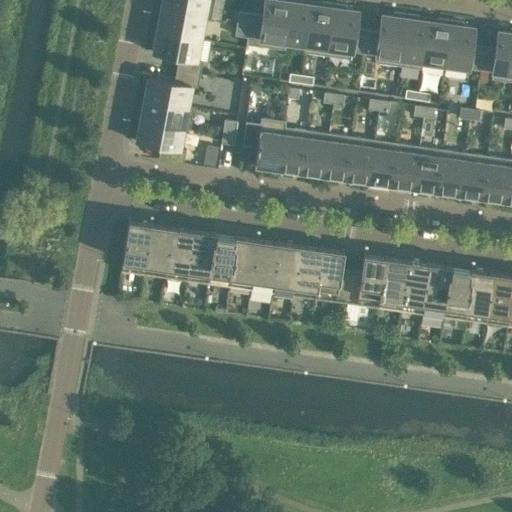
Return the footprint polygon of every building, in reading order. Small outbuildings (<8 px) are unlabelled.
[(210,18),(213,0),(160,0),(159,9),(161,9),(161,8),(210,18)] [(264,0),(262,13),(250,11),(247,36),(246,35),(245,43),(283,48),(289,0),(264,0)] [(301,0),(289,0),(283,48),(284,41),(304,44),(303,51),(304,51),(311,2),(302,1),(301,0)] [(311,2),(304,51),(325,54),(333,2),(320,0),(320,3),(311,2)] [(351,50),(363,52),(366,28),(354,26),(357,9),(346,7),(346,4),(333,2),(325,54),(350,57),(351,50)] [(158,17),(155,29),(199,37),(203,18),(210,19),(210,18),(161,8),(161,9),(160,17),(158,17)] [(234,34),(246,35),(247,36),(250,11),(238,10),(237,10),(234,34)] [(379,30),(366,28),(363,52),(375,54),(374,61),(399,64),(406,12),(393,10),(392,14),(381,12),(379,30)] [(419,14),(406,12),(399,64),(420,67),(427,19),(418,17),(419,14)] [(422,60),(443,63),(449,18),(437,17),(436,20),(427,19),(420,67),(421,67),(422,60)] [(443,63),(479,68),(483,44),(471,43),(473,25),(462,24),(463,20),(449,18),(443,63)] [(495,46),(483,44),(479,68),(492,70),(491,77),(511,80),(511,27),(509,27),(509,30),(498,29),(495,46)] [(195,59),(199,37),(155,29),(153,41),(155,42),(153,51),(178,56),(176,68),(200,72),(202,60),(195,59)] [(145,84),(143,97),(186,105),(190,85),(197,87),(200,72),(176,68),(173,80),(149,75),(147,85),(145,84)] [(288,79),(300,81),(301,73),(289,71),(288,79)] [(313,75),(301,73),(300,81),(312,83),(313,75)] [(297,97),(298,87),(288,86),(287,96),(297,97)] [(404,96),(416,97),(417,89),(405,88),(404,96)] [(429,91),(417,89),(416,97),(428,99),(429,91)] [(322,101),(332,102),(334,92),(323,91),(322,101)] [(344,94),(334,92),(332,102),(342,104),(344,94)] [(186,105),(143,97),(140,109),(143,109),(141,117),(141,118),(189,127),(193,106),(186,105)] [(377,109),(379,99),(369,97),(367,107),(377,109)] [(389,100),(379,99),(377,109),(387,110),(389,100)] [(412,114),(422,115),(424,105),(414,104),(412,114)] [(434,106),(424,105),(422,115),(432,117),(434,106)] [(468,118),(470,107),(459,106),(458,116),(468,118)] [(480,109),(470,107),(468,118),(478,119),(480,109)] [(253,164),(277,167),(284,119),(260,116),(259,122),(245,120),(242,143),(256,145),(253,164)] [(511,127),(511,117),(504,116),(503,126),(511,127)] [(139,117),(138,119),(136,130),(139,130),(137,140),(161,145),(159,158),(183,162),(185,148),(178,147),(182,128),(189,129),(189,127),(141,118),(141,117),(139,117)] [(233,143),(236,119),(224,117),(223,125),(221,133),(220,141),(233,143)] [(284,119),(277,167),(292,170),(293,167),(300,168),(305,128),(284,125),(284,119)] [(212,123),(211,131),(221,133),(223,125),(212,123)] [(328,132),(305,128),(300,168),(307,169),(307,172),(322,174),(328,132)] [(338,174),(345,175),(350,135),(328,132),(322,174),(337,176),(338,174)] [(373,138),(350,135),(345,175),(352,176),(352,178),(367,180),(373,138)] [(383,180),(390,181),(396,141),(373,138),(367,180),(383,182),(383,180)] [(418,144),(396,141),(390,181),(397,182),(397,184),(412,187),(418,144)] [(428,187),(435,188),(441,148),(418,144),(412,187),(428,189),(428,187)] [(463,151),(441,148),(435,188),(442,189),(442,191),(457,193),(463,151)] [(473,193),(480,194),(486,154),(463,151),(457,193),(473,195),(473,193)] [(204,152),(202,163),(215,165),(217,155),(204,152)] [(508,157),(486,154),(480,194),(487,195),(487,197),(503,199),(508,157)] [(511,157),(508,157),(503,199),(511,200),(511,157)] [(120,269),(142,272),(149,220),(128,217),(120,269)] [(142,272),(163,275),(168,244),(171,223),(149,220),(142,272)] [(171,223),(168,244),(163,275),(185,278),(189,247),(192,227),(171,223)] [(192,227),(189,247),(185,278),(206,281),(211,250),(214,230),(192,227)] [(214,230),(211,250),(206,281),(228,284),(235,233),(214,230)] [(228,284),(249,288),(257,236),(235,233),(228,284)] [(249,288),(271,291),(276,259),(278,239),(257,236),(249,288)] [(278,239),(276,259),(271,291),(293,294),(300,242),(278,239)] [(314,297),(319,265),(322,245),(300,242),(293,294),(314,297)] [(322,245),(319,265),(314,297),(346,301),(350,270),(340,268),(343,248),(322,245)] [(346,301),(377,306),(385,254),(363,251),(360,271),(350,270),(346,301)] [(377,306),(399,309),(403,277),(406,257),(385,254),(377,306)] [(406,257),(403,277),(399,309),(420,312),(425,280),(428,260),(406,257)] [(428,260),(425,280),(420,312),(442,315),(449,263),(428,260)] [(463,318),(468,286),(471,266),(449,263),(442,315),(463,318)] [(471,266),(468,286),(463,318),(485,321),(492,269),(471,266)] [(485,321),(507,324),(511,285),(511,272),(492,269),(485,321)]
